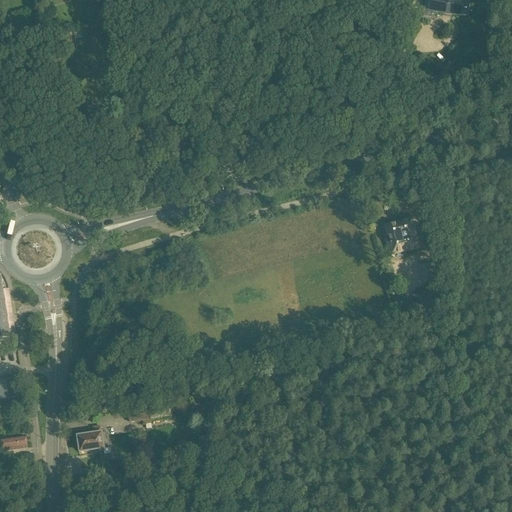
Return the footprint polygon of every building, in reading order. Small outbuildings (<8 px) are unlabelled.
[(432,0),(431,10),(462,15),(462,14),(468,15),(470,1),(464,0),(432,0)] [(94,14),(96,26),(105,24),(101,6),(86,9),(88,15),(94,14)] [(399,224),(384,227),(391,255),(419,248),(412,219),(398,222),(399,224)] [(432,263),(420,266),(424,282),(435,279),(432,263)] [(0,337),(9,336),(0,275),(0,337)] [(0,397),(18,395),(15,376),(0,378),(0,397)] [(150,419),(177,415),(179,415),(178,413),(198,410),(196,399),(129,409),(130,422),(143,420),(144,424),(151,423),(150,419)] [(110,439),(109,435),(108,431),(102,432),(101,426),(94,427),(95,433),(78,436),(79,445),(93,443),(92,442),(110,439)] [(25,435),(0,438),(0,450),(26,446),(25,435)] [(132,438),(133,447),(147,446),(146,438),(138,439),(138,436),(132,438)] [(93,443),(79,445),(80,452),(111,447),(110,439),(92,442),(93,443)] [(136,458),(111,462),(112,471),(138,468),(136,458)]
